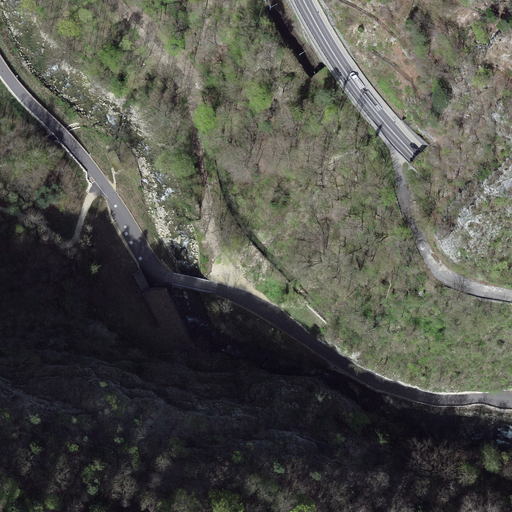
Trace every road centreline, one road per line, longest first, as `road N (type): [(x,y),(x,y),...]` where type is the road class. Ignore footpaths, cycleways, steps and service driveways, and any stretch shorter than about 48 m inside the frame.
road 1 (unclassified): [(94,169),(143,250),(170,278),(249,300),(380,384),(432,399),(511,399)]
road 2 (track): [(234,293),(216,251),(192,97),(114,0)]
road 3 (primary): [(511,218),(452,184),(390,131),(301,0)]
road 4 (unclassified): [(94,169),(0,64)]
